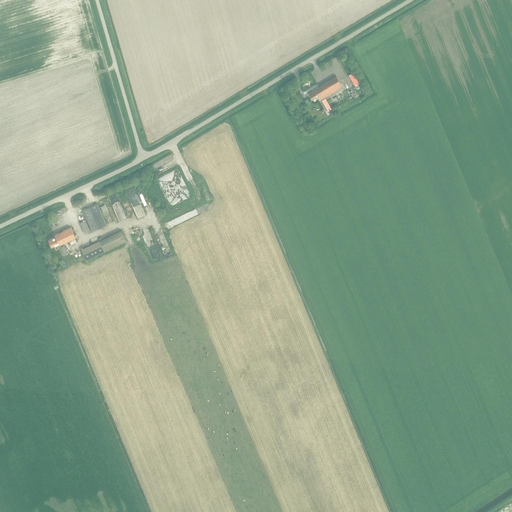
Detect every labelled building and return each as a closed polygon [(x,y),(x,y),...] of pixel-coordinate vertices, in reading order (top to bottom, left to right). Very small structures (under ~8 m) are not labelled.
[(348,75),(354,85),(359,82),(353,72),(348,75)] [(318,95),(321,100),(342,87),(336,76),(308,93),(311,99),(318,95)] [(322,101),(328,111),(331,109),(325,99),(322,101)] [(132,185),(127,187),(132,199),(137,197),(132,185)] [(82,210),(92,231),(106,225),(96,204),(82,210)] [(80,222),(85,233),(90,231),(85,220),(80,222)] [(154,226),(166,253),(172,250),(160,223),(154,226)] [(58,243),(59,245),(76,238),(71,226),(54,234),(55,236),(48,240),(51,246),(58,243)] [(156,241),(150,226),(144,228),(150,244),(156,241)] [(99,240),(81,249),(86,260),(104,251),(126,241),(121,230),(99,240)]
